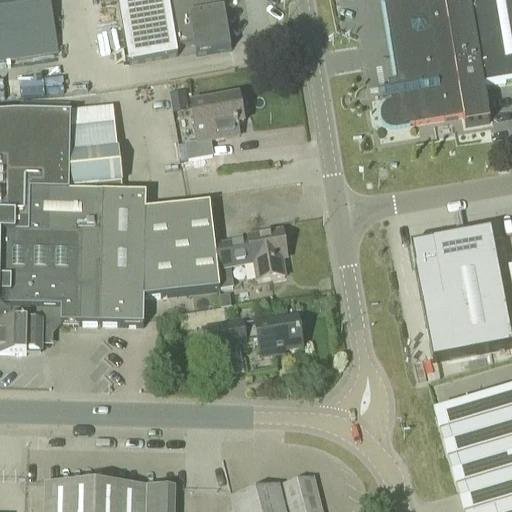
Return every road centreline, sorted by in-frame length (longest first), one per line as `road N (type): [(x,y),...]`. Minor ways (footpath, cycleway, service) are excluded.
road 1 (tertiary): [(355,434),(317,423),(0,413)]
road 2 (tertiary): [(339,217),(302,0)]
road 3 (tertiary): [(355,434),(365,371),(339,217)]
road 4 (unclassified): [(511,184),(339,217)]
